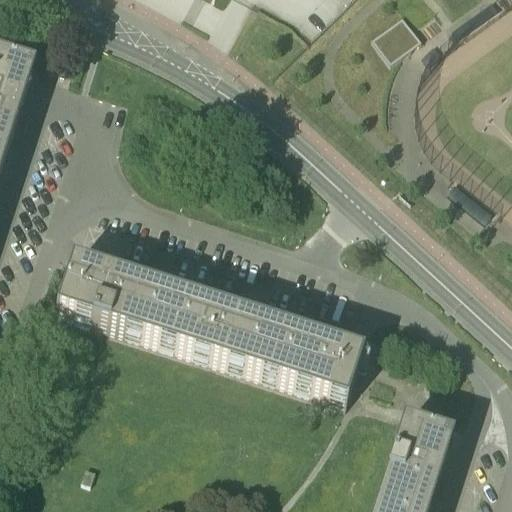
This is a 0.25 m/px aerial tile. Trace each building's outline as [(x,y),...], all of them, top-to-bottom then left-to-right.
[(412,41),(414,39),(411,36),(401,22),(370,45),(389,72),(411,56),(409,55),(402,46),(411,40),(412,41)] [(0,184),(34,80),(0,69),(0,184)] [(342,414),(344,415),(356,380),(359,381),(363,368),(360,367),(361,365),(72,273),(55,326),(74,332),(341,418),(342,414)] [(430,511),(451,449),(418,438),(401,433),(375,511),(430,511)] [(81,489),(91,493),(96,479),(86,476),(81,489)]
